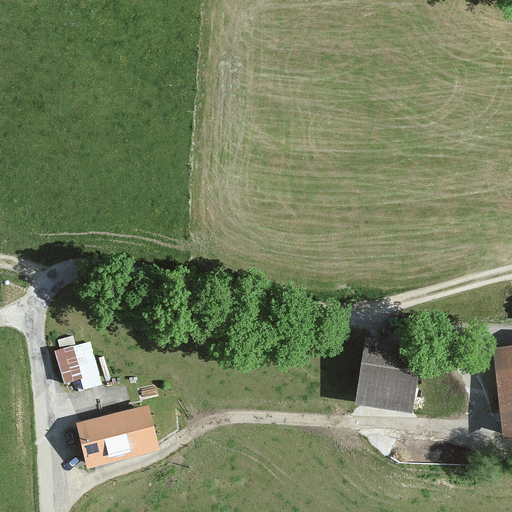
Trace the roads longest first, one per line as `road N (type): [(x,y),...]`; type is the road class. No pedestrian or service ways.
road 1 (unclassified): [(444,330),(107,270),(53,275),(32,311),(54,495)]
road 2 (unclassified): [(54,495),(152,458),(217,420),(470,432),(484,407),(444,330)]
road 3 (track): [(511,272),(350,316)]
